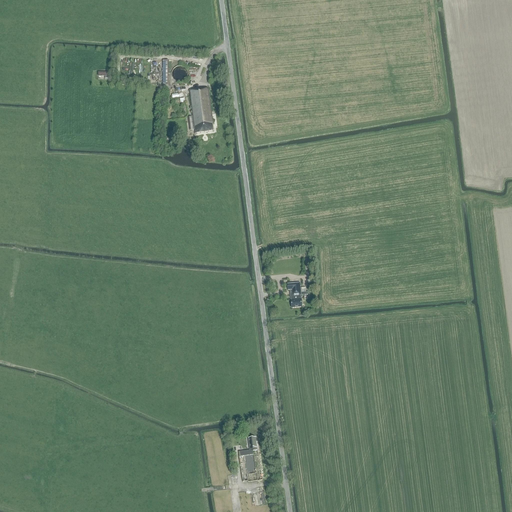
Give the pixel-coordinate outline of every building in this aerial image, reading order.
[(180,66),(179,66),(178,66),(177,67),(176,67),(175,67),(174,68),(173,69),(172,70),(172,71),(172,72),(171,73),(171,74),(171,75),(172,76),(172,77),(172,78),(173,79),(174,80),(175,81),(176,82),(177,82),(178,82),(179,82),(180,82),(181,82),(182,82),(183,82),(184,81),(185,80),(186,79),(187,78),(187,77),(188,76),(188,75),(188,74),(188,73),(187,72),(187,71),(187,70),(186,69),(185,68),(184,67),(183,67),(182,67),(181,66),(180,66)] [(189,90),(192,117),(188,117),(190,130),(194,130),(194,134),(213,131),(212,125),(213,125),(208,88),(189,90)] [(180,103),(185,102),(183,93),(179,94),(172,95),(173,98),(179,97),(180,100),(180,103)] [(305,287),(300,288),(299,283),(287,284),(288,290),(290,290),(290,295),(292,296),(292,300),(291,300),(292,308),(301,307),(301,299),(300,295),(308,295),(308,292),(306,292),(305,287)] [(248,482),(262,480),(258,450),(256,450),(254,438),(247,439),(249,451),(238,453),(243,482),(247,481),(248,482)]
